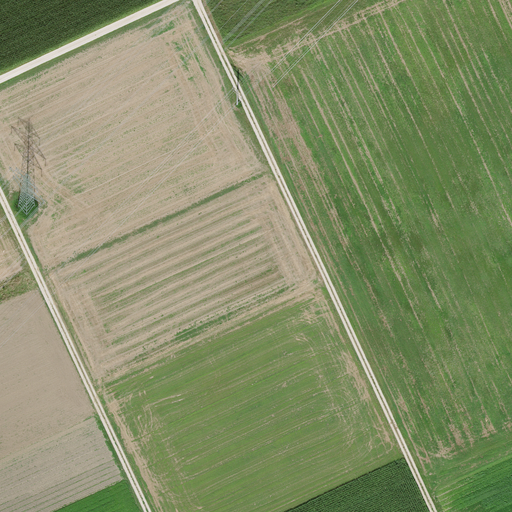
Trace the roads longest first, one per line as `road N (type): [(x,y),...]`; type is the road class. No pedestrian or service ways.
road 1 (track): [(432,511),(194,0)]
road 2 (track): [(147,511),(0,196)]
road 3 (track): [(0,79),(170,0)]
